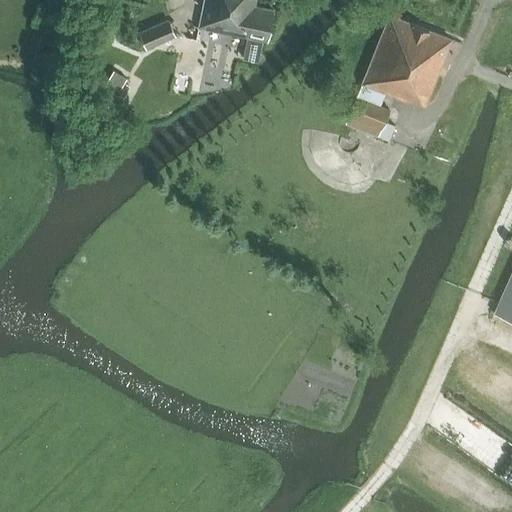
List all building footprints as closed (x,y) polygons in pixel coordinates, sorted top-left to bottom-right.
[(255,0),(204,0),(199,27),(267,41),(273,10),(254,5),(255,0)] [(450,38),(389,14),(360,82),(362,83),(357,96),(381,105),(386,93),(406,101),(407,99),(424,105),(450,38)] [(146,49),(175,36),(168,20),(139,32),(146,49)] [(129,89),(109,77),(102,89),(121,100),(129,89)] [(377,138),(384,121),(389,109),(381,105),(357,96),(355,95),(346,114),(347,115),(344,124),(377,138)] [(511,270),(493,313),(511,321),(511,270)] [(511,480),(511,443),(443,395),(425,419),(511,480)]
